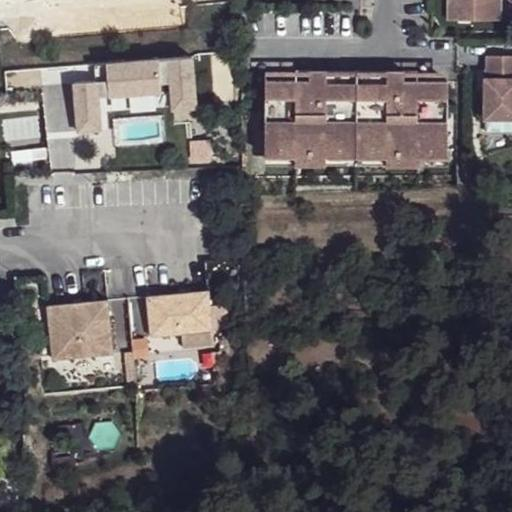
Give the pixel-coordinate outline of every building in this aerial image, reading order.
[(500,0),(448,0),(448,20),(501,20),(500,0)] [(114,14),(115,26),(164,23),(162,10),(114,14)] [(24,27),(25,40),(39,38),(38,26),(24,27)] [(72,80),(76,129),(98,128),(95,95),(158,90),(158,82),(168,81),(170,107),(193,106),(190,55),(105,61),(106,77),(93,78),(72,80)] [(511,55),(487,55),(487,70),(486,70),(485,119),(511,119),(511,55)] [(92,62),(93,78),(106,77),(105,61),(92,62)] [(309,70),(309,79),(309,85),(296,85),(296,79),(266,79),(265,142),(295,142),(295,150),(326,150),(326,142),(356,143),(357,80),(326,80),(326,70),(309,70)] [(309,70),(296,70),(296,79),(296,85),(309,85),(309,79),(309,70)] [(357,70),(326,70),(326,80),(357,80),(357,70)] [(387,81),(357,80),(356,143),(386,143),(386,151),(417,151),(417,144),(447,144),(448,81),(418,81),(418,86),(404,86),(404,81),(404,71),(387,70),(387,81)] [(387,70),(357,70),(357,80),(387,81),(387,70)] [(418,71),(404,71),(404,81),(404,86),(418,86),(418,81),(418,71)] [(295,142),(265,142),(265,155),(295,155),(295,150),(295,142)] [(356,143),(326,142),(326,150),(326,156),(356,156),(356,143)] [(386,143),(356,143),(356,156),(386,156),(386,151),(386,143)] [(447,157),(447,144),(417,144),(417,151),(417,157),(447,157)] [(326,150),(295,150),(295,155),(294,164),(325,164),(326,156),(326,150)] [(417,151),(386,151),(386,156),(386,165),(416,165),(417,157),(417,151)] [(148,298),(152,337),(213,332),(210,292),(148,298)] [(109,301),(48,307),(54,360),(114,355),(109,301)]
